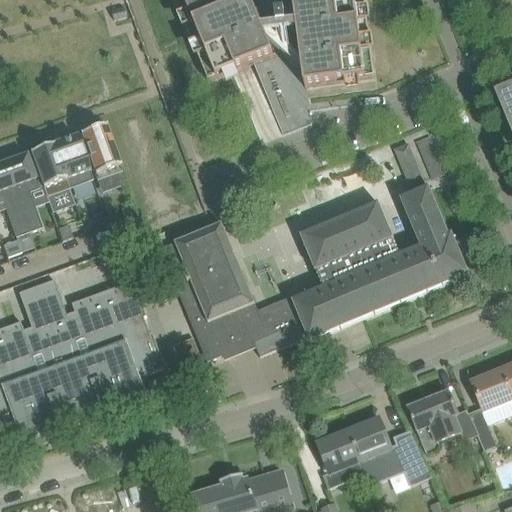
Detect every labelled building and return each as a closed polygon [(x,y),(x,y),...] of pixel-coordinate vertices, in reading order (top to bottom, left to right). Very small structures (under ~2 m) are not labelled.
[(176,0),(210,83),(256,65),(285,137),(313,125),(308,89),(376,79),(364,0),(176,0)] [(126,10),(113,13),(115,22),(128,19),(126,10)] [(511,91),(499,96),(497,97),(511,134),(511,91)] [(80,137),(76,138),(86,163),(89,162),(97,183),(122,174),(105,127),(102,128),(103,128),(83,136),(83,135),(80,136),(80,137)] [(54,146),(53,146),(66,182),(67,182),(69,181),(87,174),(87,175),(90,174),(86,163),(76,138),(74,138),(74,139),(56,146),(56,145),(54,146)] [(417,143),(433,181),(446,175),(430,138),(417,143)] [(32,153),(30,154),(46,199),(70,191),(67,182),(66,182),(53,146),(53,147),(53,146),(51,147),(33,154),(32,153)] [(425,183),(424,182),(409,146),(396,152),(412,189),(425,183)] [(4,164),(3,164),(29,235),(42,230),(29,195),(39,191),(26,156),(24,157),(23,157),(20,155),(13,157),(12,161),(6,164),(6,163),(4,164)] [(0,205),(3,204),(16,240),(29,235),(3,164),(3,165),(3,164),(1,165),(0,165),(0,205)] [(470,277),(460,253),(453,236),(450,237),(443,222),(444,222),(443,220),(443,221),(430,191),(431,191),(431,189),(402,201),(422,250),(414,254),(413,253),(408,255),(408,256),(402,258),(401,258),(394,242),(395,241),(379,205),(378,206),(355,216),(355,215),(353,216),(354,217),(329,227),(329,226),(328,227),(303,238),(303,237),(302,237),(317,274),(317,273),(324,290),(324,291),(295,303),(293,299),(260,312),(223,225),(161,251),(209,364),(255,345),(261,359),(309,338),(311,343),(470,277)] [(132,207),(123,210),(126,220),(136,216),(132,207)] [(104,214),(93,218),(98,231),(109,227),(104,214)] [(68,227),(58,231),(60,238),(62,243),(72,239),(68,227)] [(23,325),(0,332),(0,430),(19,423),(17,419),(25,416),(33,439),(60,429),(59,425),(67,422),(68,426),(103,413),(102,410),(110,407),(111,410),(138,400),(130,378),(138,376),(140,380),(167,370),(154,335),(151,336),(145,320),(148,319),(135,284),(73,306),(76,314),(68,317),(56,283),(21,296),(33,330),(26,333),(23,325)] [(511,368),(498,374),(503,385),(508,383),(511,393),(511,368)] [(484,412),(470,418),(479,437),(486,455),(498,450),(490,429),(511,419),(511,393),(508,383),(503,385),(498,374),(473,384),(484,412)] [(479,437),(470,418),(467,412),(459,416),(450,393),(409,410),(429,457),(438,453),(441,449),(439,445),(463,437),(464,439),(470,441),(479,437)] [(380,421),(350,433),(362,463),(367,476),(367,478),(398,466),(402,477),(406,475),(411,488),(433,479),(412,434),(396,440),(399,447),(392,450),(380,421)] [(362,463),(350,433),(319,446),(331,475),(324,477),(330,491),(367,476),(362,463)] [(194,498),(198,511),(294,511),(283,473),(249,483),(249,482),(245,483),(243,477),(222,484),(223,489),(194,498)] [(431,507),(433,511),(447,511),(444,502),(431,507)] [(478,511),(475,503),(454,511),(478,511)]
